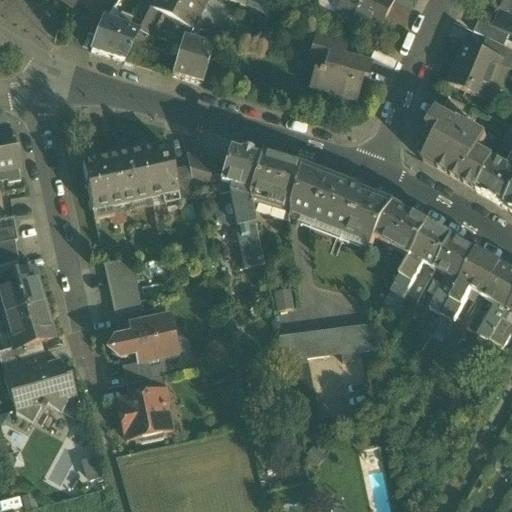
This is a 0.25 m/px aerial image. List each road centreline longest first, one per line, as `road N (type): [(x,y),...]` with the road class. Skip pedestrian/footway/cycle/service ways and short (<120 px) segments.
road 1 (residential): [(63,83),(381,174)]
road 2 (residential): [(33,87),(93,371)]
road 3 (residential): [(439,0),(381,174)]
road 4 (residential): [(381,174),(511,246)]
